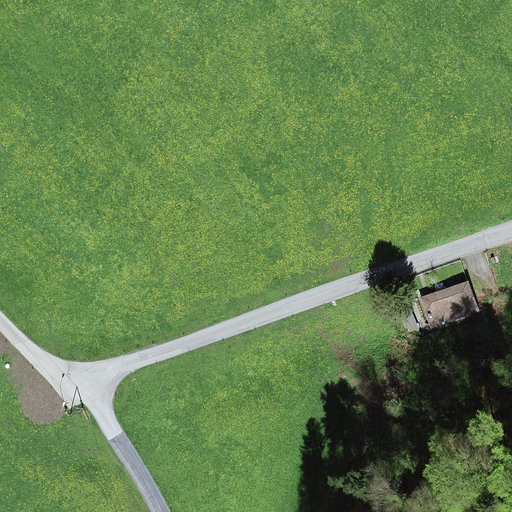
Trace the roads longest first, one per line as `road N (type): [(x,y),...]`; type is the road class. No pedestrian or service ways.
road 1 (unclassified): [(511,232),(77,378)]
road 2 (track): [(77,378),(164,511)]
